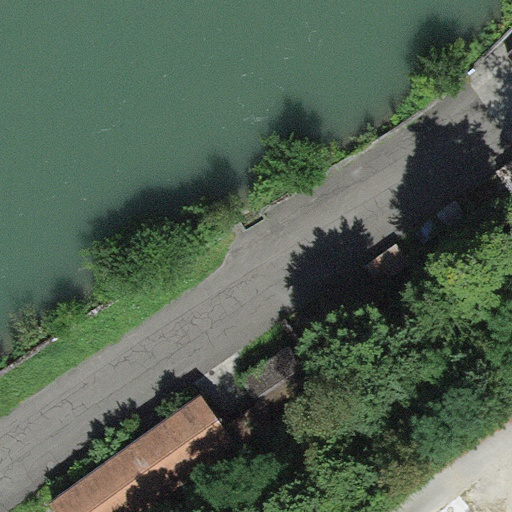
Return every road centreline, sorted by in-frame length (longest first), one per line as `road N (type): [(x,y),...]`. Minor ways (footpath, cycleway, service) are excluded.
road 1 (unclassified): [(511,137),(444,136),(0,459)]
road 2 (residential): [(511,430),(403,511)]
